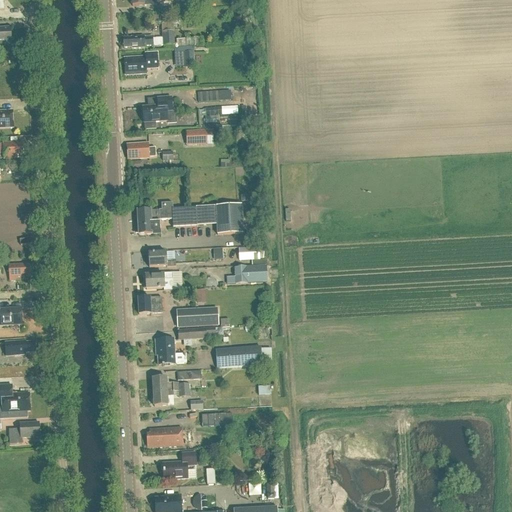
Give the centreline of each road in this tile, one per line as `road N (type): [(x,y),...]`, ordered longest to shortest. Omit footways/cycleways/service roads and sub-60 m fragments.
road 1 (unclassified): [(64,511),(35,0)]
road 2 (secondary): [(132,511),(103,0)]
